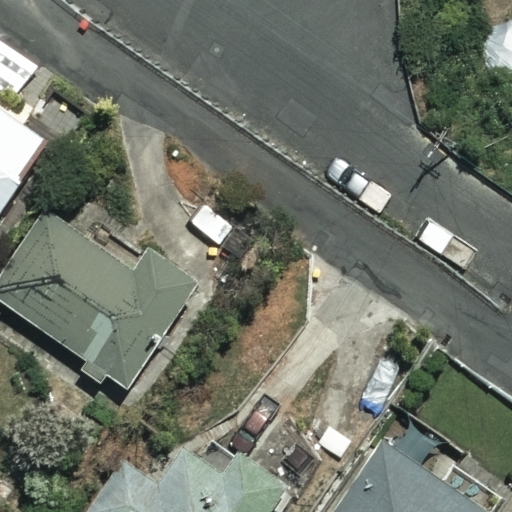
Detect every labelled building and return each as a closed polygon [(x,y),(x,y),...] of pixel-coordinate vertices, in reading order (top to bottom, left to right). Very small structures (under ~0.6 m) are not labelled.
[(511,18),(475,38),(509,106),(511,104),(511,18)] [(0,206),(48,130),(0,99),(0,206)] [(49,208),(0,279),(0,297),(87,356),(79,368),(107,387),(115,375),(129,385),(203,276),(152,241),(134,266),(49,208)] [(128,457),(88,511),(269,511),(292,480),(226,433),(210,456),(189,441),(161,481),(128,457)] [(497,511),(493,509),(504,491),(456,461),(445,479),(388,444),(344,511),(497,511)]
